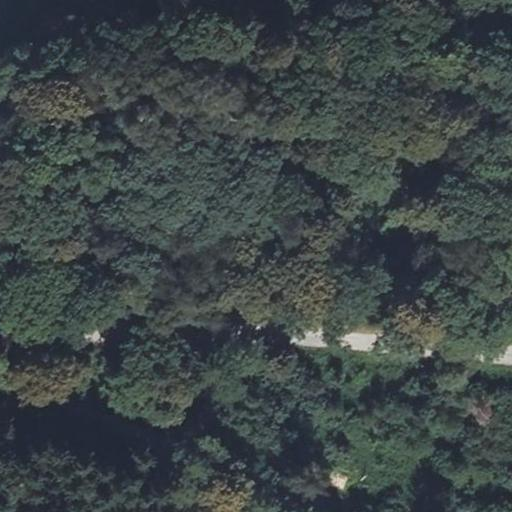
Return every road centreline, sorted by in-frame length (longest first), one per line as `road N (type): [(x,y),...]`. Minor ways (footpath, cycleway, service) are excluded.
road 1 (unclassified): [(511,352),(201,323),(0,334)]
road 2 (unclassified): [(0,393),(159,432),(302,511)]
